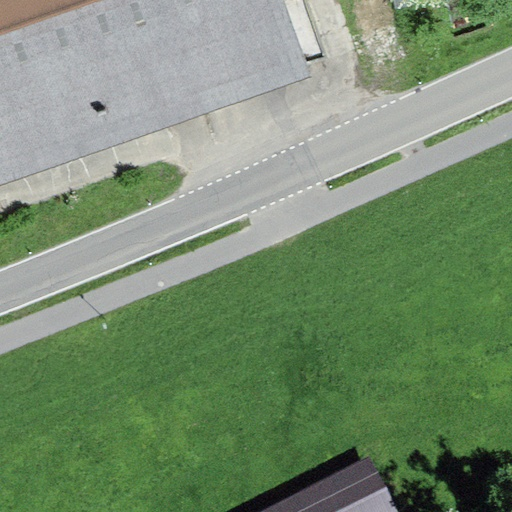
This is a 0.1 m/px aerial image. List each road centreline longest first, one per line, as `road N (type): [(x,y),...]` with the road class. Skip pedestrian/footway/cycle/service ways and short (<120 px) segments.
road 1 (tertiary): [(0,294),(511,75)]
road 2 (track): [(272,184),(289,228),(305,364),(315,385),(403,447),(426,486),(423,511)]
